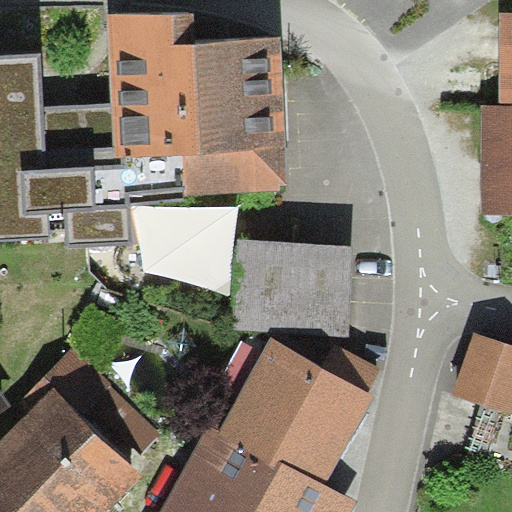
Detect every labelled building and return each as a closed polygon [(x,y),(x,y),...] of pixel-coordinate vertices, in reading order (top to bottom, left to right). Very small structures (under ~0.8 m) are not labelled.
[(186,202),(287,194),(285,134),(279,38),(200,43),(199,18),(112,22),(118,107),(120,163),(185,161),(186,202)] [(511,20),(501,20),(502,110),(486,110),(487,219),(511,219),(511,20)] [(186,202),(185,161),(120,163),(118,107),(40,111),(38,68),(0,70),(0,239),(44,238),(43,214),(73,212),(74,243),(131,241),(130,205),(186,202)] [(345,257),(238,253),(235,331),(342,334),(345,257)] [(511,337),(473,326),(455,391),(479,398),(510,406),(511,398),(511,337)] [(375,402),(271,345),(220,437),(210,432),(166,511),(352,511),(356,506),(327,490),(375,402)] [(59,383),(0,443),(0,511),(92,511),(141,462),(59,383)] [(0,417),(13,409),(0,390),(0,417)] [(511,406),(510,406),(479,398),(465,451),(511,464),(511,406)]
